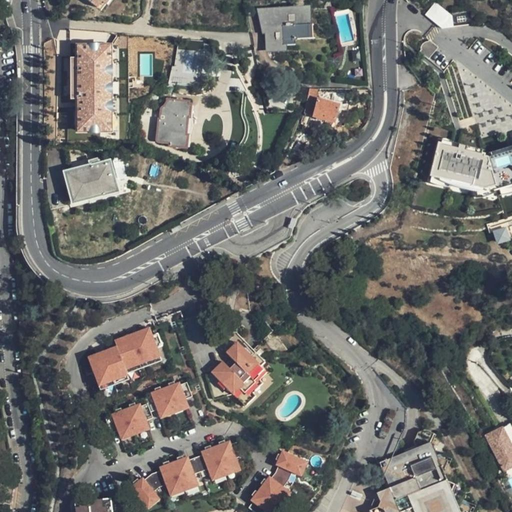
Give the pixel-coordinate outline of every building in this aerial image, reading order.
[(435,2),(425,14),(445,30),(455,19),(435,2)] [(308,38),(306,9),(259,12),(263,29),(266,29),(268,51),(283,49),(283,46),(294,46),(294,39),(308,38)] [(419,51),(430,58),(439,46),(428,38),(419,51)] [(136,72),(138,47),(115,45),(113,56),(113,62),(112,69),(136,72)] [(139,45),(138,47),(136,72),(136,75),(144,76),(147,46),(139,45)] [(312,116),(318,89),(309,89),(306,103),(303,113),(312,116)] [(335,117),(338,105),(318,100),(314,116),(333,121),(335,117)] [(185,118),(190,119),(192,106),(190,105),(189,104),(189,103),(168,101),(167,105),(164,107),(162,110),(162,113),(164,115),(165,116),(167,116),(166,122),(159,121),(157,142),(159,143),(171,144),(171,148),(187,149),(189,136),(183,136),(185,118)] [(452,137),(444,135),(443,140),(462,146),(463,140),(452,137)] [(511,149),(491,155),(489,156),(484,155),(485,152),(483,152),(471,148),(472,143),(463,140),(462,146),(443,140),(434,171),(486,186),(495,198),(501,196),(499,188),(504,186),(511,184),(511,149)] [(484,147),(472,143),(471,148),(483,152),(484,147)] [(511,144),(490,150),(491,155),(511,149),(511,144)] [(115,189),(108,162),(98,165),(98,164),(67,172),(74,201),(115,189)] [(486,186),(434,171),(432,181),(495,198),(486,186)] [(509,237),(506,226),(496,229),(499,239),(509,237)] [(112,342),(114,348),(115,352),(123,374),(159,360),(156,350),(160,349),(158,343),(160,342),(157,335),(151,337),(148,329),(112,342)] [(220,356),(208,365),(217,375),(230,391),(248,412),(260,402),(257,398),(264,392),(260,387),(265,383),(273,376),(256,357),(242,340),(237,344),(226,353),(230,357),(225,362),(220,356)] [(226,353),(237,344),(234,340),(223,349),(226,353)] [(115,352),(114,348),(93,356),(96,360),(115,352)] [(123,374),(115,352),(96,360),(93,356),(85,360),(95,389),(124,378),(123,374)] [(159,360),(123,374),(124,378),(161,364),(159,360)] [(230,391),(217,375),(213,378),(226,393),(230,391)] [(124,378),(95,389),(97,394),(126,383),(124,378)] [(269,388),(265,383),(260,387),(264,392),(269,388)] [(143,411),(147,419),(156,416),(159,421),(177,414),(188,411),(186,405),(193,403),(187,388),(181,391),(173,394),(171,390),(158,395),(159,399),(151,402),(152,403),(142,407),(143,411)] [(148,425),(147,419),(143,411),(136,413),(129,416),(127,412),(113,418),(115,421),(106,424),(100,426),(105,439),(111,437),(113,443),(144,432),(142,427),(148,425)] [(177,414),(159,421),(160,425),(189,413),(188,411),(177,414)] [(484,511),(486,510),(467,499),(462,500),(459,496),(466,474),(452,468),(450,470),(448,470),(445,466),(443,462),(446,453),(437,450),(435,442),(438,429),(419,422),(416,423),(394,434),(387,454),(375,460),(381,473),(368,508),(369,511),(484,511)] [(511,431),(508,422),(498,425),(509,451),(511,458),(511,431)] [(509,451),(498,425),(481,433),(491,458),(509,451)] [(144,432),(113,443),(114,446),(145,435),(144,432)] [(240,447),(232,450),(223,452),(221,449),(215,451),(225,476),(239,471),(237,464),(245,460),(240,447)] [(225,476),(215,451),(211,453),(213,457),(204,460),(198,463),(203,477),(209,475),(212,481),(225,476)] [(271,474),(283,482),(288,474),(291,476),(298,461),(278,451),(274,459),(278,461),(274,468),(271,474)] [(511,458),(509,451),(491,458),(496,469),(511,462),(511,458)] [(182,469),(192,465),(190,460),(180,464),(182,469)] [(303,463),(298,461),(291,476),(296,478),(303,463)] [(203,477),(198,463),(192,465),(182,469),(180,464),(175,466),(184,490),(199,486),(197,479),(203,477)] [(184,490),(175,466),(169,467),(170,472),(163,475),(156,477),(155,479),(162,492),(169,489),(172,496),(184,490)] [(239,471),(225,476),(212,481),(214,487),(241,477),(239,471)] [(250,490),(271,505),(280,492),(277,490),(283,482),(271,474),(265,481),(263,480),(258,487),(255,484),(250,490)] [(258,487),(263,480),(260,477),(255,484),(258,487)] [(162,492),(155,479),(147,486),(146,485),(140,489),(138,486),(131,491),(147,511),(160,501),(156,496),(162,492)] [(199,486),(184,490),(172,496),(173,501),(201,491),(199,486)] [(265,511),(271,505),(250,490),(247,495),(250,498),(244,505),(240,511),(241,511),(265,511)] [(280,492),(271,505),(275,508),(284,496),(280,492)] [(118,511),(117,495),(74,499),(74,511),(118,511)] [(250,498),(247,495),(241,502),(244,505),(250,498)] [(160,501),(147,511),(150,511),(162,503),(160,501)]
